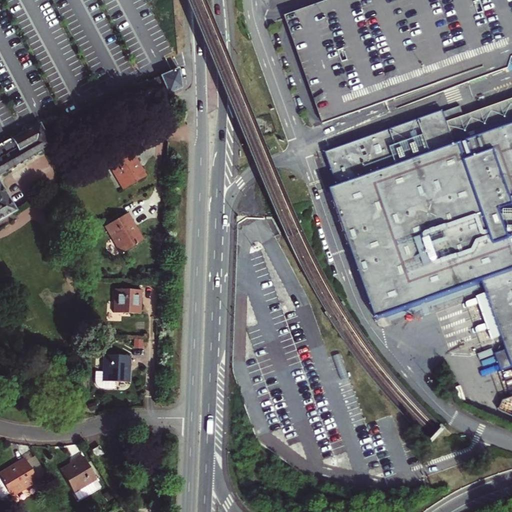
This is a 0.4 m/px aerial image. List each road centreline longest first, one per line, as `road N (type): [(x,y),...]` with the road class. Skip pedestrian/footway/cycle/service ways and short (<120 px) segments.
road 1 (secondary): [(207,451),(224,85),(218,0)]
road 2 (secondary): [(197,0),(193,418)]
road 3 (residential): [(156,417),(62,432),(0,427)]
road 4 (unknown): [(156,417),(158,296)]
